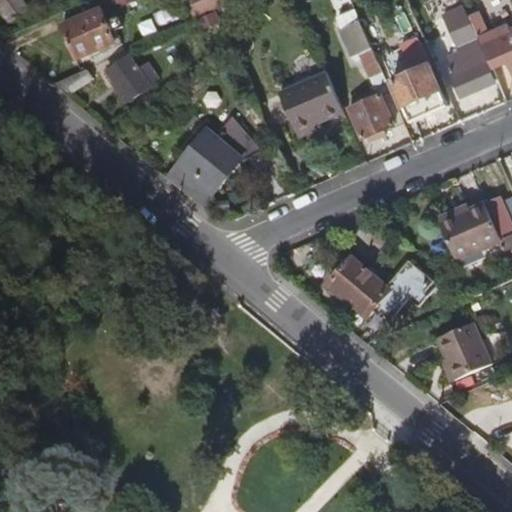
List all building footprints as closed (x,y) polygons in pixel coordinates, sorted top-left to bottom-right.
[(31,12),(21,0),(0,0),(0,12),(11,27),(31,12)] [(139,3),(137,0),(116,0),(121,11),(139,3)] [(189,0),(195,14),(230,1),(229,0),(189,0)] [(406,0),(427,47),(442,41),(424,0),(406,0)] [(483,60),(487,58),(475,29),(471,20),(467,11),(448,19),(462,54),(451,59),(456,72),(452,74),(461,99),(493,85),(483,60)] [(102,13),(64,29),(77,61),(115,45),(102,13)] [(218,14),(195,24),(201,37),(224,27),(218,14)] [(482,15),(471,20),(475,29),(483,25),(488,38),(491,36),(482,15)] [(365,32),(362,24),(340,34),(353,62),(363,58),(374,53),(372,47),(365,32)] [(487,58),(493,71),(506,65),(511,79),(511,32),(510,33),(508,29),(491,36),(488,38),(483,25),(475,29),(487,58)] [(365,32),(372,47),(384,42),(376,26),(365,32)] [(418,43),(384,57),(413,123),(446,109),(418,43)] [(374,84),(386,79),(374,53),(363,58),(374,84)] [(129,63),(108,78),(128,108),(155,89),(144,72),(139,76),(129,63)] [(88,70),(53,85),(69,98),(95,80),(88,70)] [(316,126),(346,114),(329,76),(282,96),(300,140),(318,132),(316,126)] [(385,99),(352,113),(364,143),(397,129),(385,99)] [(166,179),(200,207),(240,159),(242,161),(260,151),(231,117),(214,137),(207,131),(166,179)] [(458,266),(503,246),(487,207),(471,214),(442,227),(458,266)] [(440,222),(442,227),(471,214),(469,209),(440,222)] [(511,241),(503,246),(511,265),(511,241)] [(355,262),(330,290),(367,323),(376,313),(391,325),(409,303),(420,313),(439,290),(412,266),(389,292),(355,262)] [(451,361),(460,382),(497,366),(479,323),(442,339),(451,361)] [(455,384),(460,382),(451,361),(446,363),(455,384)]
